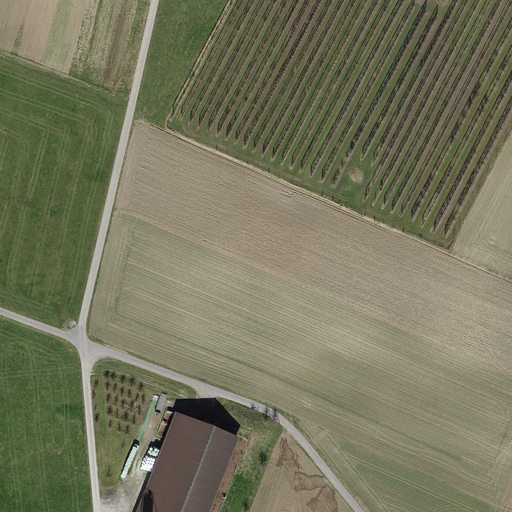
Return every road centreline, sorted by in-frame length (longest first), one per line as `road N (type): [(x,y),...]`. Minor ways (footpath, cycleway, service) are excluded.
road 1 (motorway): [(511,333),(301,235),(0,47)]
road 2 (motorway): [(0,152),(267,311),(511,423)]
road 3 (track): [(359,511),(289,426),(260,404),(0,312)]
road 4 (track): [(156,0),(77,340)]
road 5 (track): [(83,343),(98,511)]
